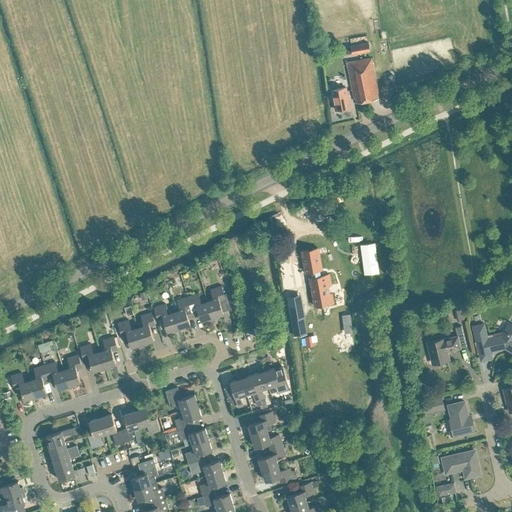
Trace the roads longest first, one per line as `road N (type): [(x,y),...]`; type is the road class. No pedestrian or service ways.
road 1 (secondary): [(0,312),(511,65)]
road 2 (residential): [(208,370),(251,495),(265,511)]
road 3 (residential): [(34,455),(27,425),(35,417),(136,388)]
road 4 (residential): [(136,388),(129,363),(218,334),(224,352)]
